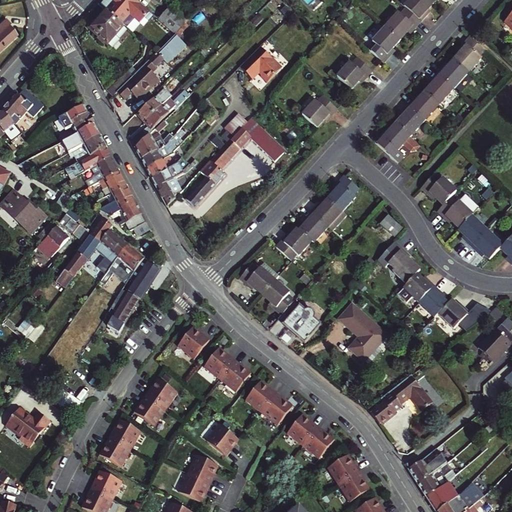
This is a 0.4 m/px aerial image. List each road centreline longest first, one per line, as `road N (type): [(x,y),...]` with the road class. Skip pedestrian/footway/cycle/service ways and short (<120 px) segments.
road 1 (tertiary): [(420,511),(358,419),(203,286)]
road 2 (tertiary): [(203,286),(177,253),(56,28)]
road 3 (residential): [(203,286),(92,413),(50,511)]
road 4 (residential): [(511,284),(487,283),(443,260),(400,199),(342,147)]
road 5 (residential): [(474,0),(342,147)]
road 6 (residential): [(342,147),(203,286)]
road 7 (unknown): [(394,470),(477,414),(485,378),(511,360)]
